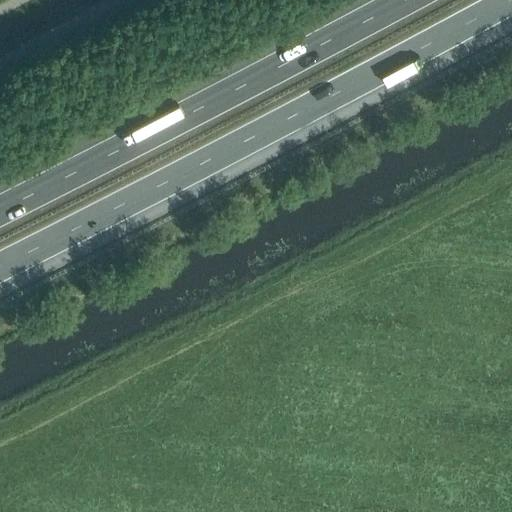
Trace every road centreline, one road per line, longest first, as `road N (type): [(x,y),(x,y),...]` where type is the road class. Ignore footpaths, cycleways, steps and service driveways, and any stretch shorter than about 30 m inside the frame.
road 1 (motorway): [(0,268),(511,0)]
road 2 (motorway): [(406,0),(0,209)]
